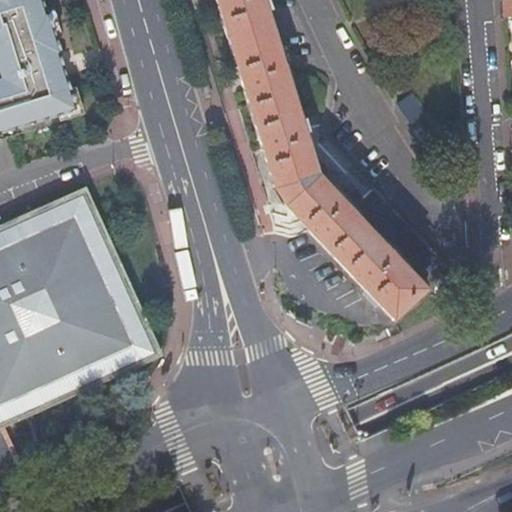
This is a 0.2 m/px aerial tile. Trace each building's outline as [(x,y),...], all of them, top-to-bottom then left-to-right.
[(45,0),(0,0),(0,131),(36,121),(61,113),(79,108),(73,87),(62,53),(64,52),(59,37),(51,9),(49,10),(45,0)] [(261,0),(214,0),(272,185),(284,204),(390,317),(423,286),(424,287),(446,265),(363,177),(341,198),(315,171),(261,0)] [(511,0),(500,0),(501,11),(511,10),(511,0)] [(56,7),(51,9),(59,37),(64,35),(56,7)] [(78,85),(73,87),(79,108),(61,113),(63,119),(87,111),(78,85)] [(423,111),(410,92),(395,103),(408,121),(423,111)] [(37,126),(36,121),(0,131),(0,132),(1,137),(37,126)] [(0,479),(18,471),(0,430),(160,358),(83,188),(0,225),(0,479)]
